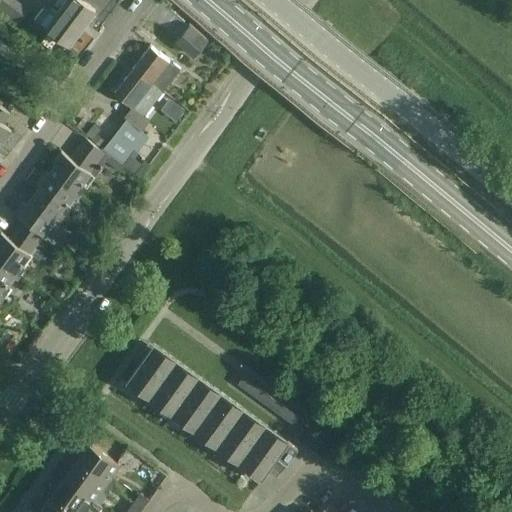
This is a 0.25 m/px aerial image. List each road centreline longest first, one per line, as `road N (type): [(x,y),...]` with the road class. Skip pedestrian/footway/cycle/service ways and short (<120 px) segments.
road 1 (unclassified): [(0,415),(303,0)]
road 2 (primary): [(511,255),(204,0)]
road 3 (unclassified): [(511,197),(273,0)]
road 4 (residential): [(0,189),(143,0)]
road 5 (residential): [(267,511),(315,470),(373,511)]
